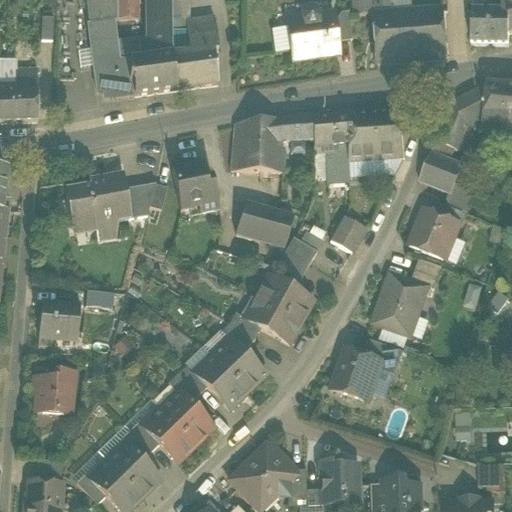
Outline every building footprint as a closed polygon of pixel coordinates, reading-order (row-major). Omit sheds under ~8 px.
[(86,0),(90,27),(111,24),(107,0),(86,0)] [(107,0),(111,24),(113,24),(115,22),(114,0),(107,0)] [(114,0),(115,22),(138,22),(137,0),(114,0)] [(170,50),(170,41),(170,0),(151,0),(151,40),(151,53),(152,60),(171,58),(170,50)] [(187,22),(186,0),(169,0),(170,0),(170,41),(186,41),(184,22),(187,22)] [(371,17),(372,17),(370,0),(352,0),(354,18),(371,17)] [(387,0),(370,0),(372,17),(389,15),(387,0)] [(387,0),(389,15),(410,14),(409,0),(387,0)] [(510,14),(510,0),(473,0),(473,14),(510,14)] [(298,62),(298,63),(332,59),(332,57),(336,51),(338,51),(337,45),(334,23),(332,24),(326,19),(326,17),(317,19),(317,16),(312,11),(305,12),(301,18),(302,21),(293,22),(293,23),(288,30),(287,30),(290,54),(290,57),(292,57),(298,62)] [(371,17),(375,67),(447,62),(443,11),(410,14),(389,15),(372,17),(371,17)] [(472,48),(509,49),(509,40),(509,37),(510,14),(473,14),(472,14),(472,48)] [(334,23),(337,45),(351,43),(347,15),(340,16),(335,23),(334,23)] [(41,43),(52,43),(54,19),(42,19),(41,43)] [(186,41),(188,55),(212,53),(212,54),(217,54),(212,19),(187,22),(184,22),(186,41)] [(103,93),(104,102),(134,98),(129,63),(152,60),(151,53),(151,40),(145,41),(116,45),(113,24),(111,24),(90,27),(87,27),(90,51),(92,69),(96,94),(103,93)] [(290,54),(287,30),(271,32),(274,56),(290,54)] [(170,41),(170,50),(171,58),(188,55),(186,41),(170,41)] [(92,69),(90,51),(77,53),(79,70),(92,69)] [(216,88),(212,54),(212,53),(188,55),(171,58),(175,93),(216,88)] [(129,63),(134,98),(175,93),(171,58),(152,60),(129,63)] [(0,86),(5,86),(13,85),(13,71),(15,71),(14,61),(0,61),(0,86)] [(5,86),(4,125),(36,124),(37,124),(36,71),(15,71),(13,71),(13,85),(5,86)] [(479,121),(483,122),(489,87),(468,97),(479,121)] [(511,88),(489,87),(483,122),(482,132),(504,135),(501,155),(511,156),(511,88)] [(468,97),(455,104),(465,127),(482,132),(483,122),(479,121),(468,97)] [(456,153),(465,127),(455,104),(453,105),(444,128),(436,145),(455,152),(456,153)] [(401,110),(345,115),(346,147),(347,165),(404,162),(401,110)] [(338,148),(346,147),(345,115),(311,118),(313,143),(314,150),(338,148)] [(295,144),(313,143),(311,118),(253,125),(252,146),(282,145),(289,144),(289,148),(295,147),(295,144)] [(282,175),(282,145),(252,146),(253,125),(235,127),(230,174),(282,175)] [(450,164),(455,152),(436,145),(431,156),(450,164)] [(348,181),(347,165),(346,147),(338,148),(339,156),(326,157),(327,182),(327,184),(348,183),(348,181)] [(314,183),(327,182),(326,157),(339,156),(338,148),(314,150),(314,183)] [(475,197),(455,189),(463,169),(450,164),(431,156),(419,185),(449,197),(451,198),(471,206),(475,197)] [(404,162),(347,165),(348,181),(395,179),(404,162)] [(198,213),(199,218),(218,214),(211,182),(205,184),(202,168),(171,174),(180,216),(198,213)] [(0,214),(2,214),(8,215),(9,203),(3,202),(6,176),(0,175),(0,214)] [(96,234),(98,246),(114,243),(117,226),(130,223),(125,194),(122,177),(104,180),(105,186),(65,193),(71,229),(94,225),(96,234)] [(125,194),(130,223),(146,220),(148,211),(154,189),(125,194)] [(148,211),(160,215),(166,192),(154,189),(148,211)] [(471,206),(451,198),(449,197),(444,208),(456,213),(467,217),(471,206)] [(477,208),(493,215),(494,206),(480,201),(477,208)] [(235,238),(283,252),(293,220),(244,206),(235,238)] [(438,206),(433,217),(451,225),(456,213),(444,208),(438,206)] [(409,250),(443,264),(452,242),(454,243),(460,228),(451,225),(433,217),(424,214),(409,250)] [(329,246),(351,258),(364,233),(343,221),(329,246)] [(94,225),(71,229),(73,238),(96,234),(94,225)] [(504,233),(493,228),(489,244),(500,247),(504,233)] [(298,245),(316,256),(322,245),(304,235),(298,245)] [(292,242),(286,254),(309,267),(316,256),(298,245),(292,242)] [(452,242),(443,264),(456,269),(465,247),(454,243),(452,242)] [(299,284),(309,267),(286,254),(276,270),(299,284)] [(428,292),(433,294),(441,272),(440,272),(419,264),(411,287),(428,292)] [(383,332),(407,340),(414,321),(418,310),(421,311),(428,292),(411,287),(390,279),(373,328),(383,332)] [(266,280),(254,302),(300,328),(312,306),(266,280)] [(84,311),(108,314),(110,298),(86,295),(84,311)] [(288,349),(300,328),(254,302),(243,323),(242,323),(260,333),(288,349)] [(38,342),(76,346),(79,310),(60,308),(60,311),(41,309),(38,342)] [(234,318),(228,329),(254,344),(260,333),(242,323),(243,323),(234,318)] [(414,321),(407,340),(422,345),(428,326),(414,321)] [(241,357),(254,344),(228,329),(220,337),(227,344),(227,343),(241,357)] [(402,356),(407,340),(383,332),(377,347),(402,356)] [(218,335),(201,352),(209,360),(227,344),(220,337),(218,335)] [(227,344),(209,360),(246,398),(264,380),(241,357),(227,343),(227,344)] [(379,374),(394,379),(402,356),(377,347),(368,344),(362,361),(382,368),(379,374)] [(184,369),(186,370),(192,377),(209,360),(201,352),(184,369)] [(330,394),(368,407),(371,398),(379,374),(382,368),(362,361),(344,354),(330,394)] [(228,415),(246,398),(209,360),(192,377),(192,378),(206,392),(228,415)] [(186,370),(176,379),(197,401),(206,392),(192,378),(192,377),(186,370)] [(394,379),(379,374),(371,398),(385,403),(394,379)] [(36,417),(68,420),(71,378),(54,377),(54,384),(35,383),(34,396),(38,396),(36,417)] [(189,409),(197,401),(176,379),(167,388),(175,397),(176,396),(189,409)] [(175,397),(158,414),(194,451),(212,434),(189,409),(176,396),(175,397)] [(149,404),(122,430),(128,436),(138,426),(141,430),(158,414),(149,404)] [(176,469),(194,451),(158,414),(141,430),(140,431),(158,449),(176,469)] [(138,426),(128,436),(149,458),(158,449),(140,431),(141,430),(138,426)] [(122,430),(96,456),(105,465),(122,448),(119,445),(128,436),(122,430)] [(141,466),(149,458),(128,436),(119,445),(122,448),(123,448),(141,466)] [(122,448),(105,465),(141,503),(159,485),(141,466),(123,448),(122,448)] [(229,486),(254,511),(261,511),(274,499),(286,499),(287,499),(287,475),(277,464),(277,458),(270,451),(264,451),(229,486)] [(69,482),(75,487),(85,478),(88,482),(105,465),(96,456),(69,482)] [(35,487),(59,489),(59,478),(60,466),(36,465),(35,487)] [(115,511),(131,511),(141,503),(105,465),(88,482),(87,483),(104,501),(115,511)] [(356,511),(357,508),(356,469),(341,470),(341,466),(327,467),(328,475),(320,475),(320,494),(321,510),(322,510),(334,509),(336,509),(337,511),(356,511)] [(328,475),(327,467),(320,467),(320,475),(328,475)] [(479,492),(498,497),(505,497),(504,476),(503,469),(483,470),(478,469),(477,469),(478,492),(479,492)] [(286,499),(286,511),(298,510),(305,510),(305,495),(304,474),(287,475),(287,499),(286,499)] [(75,487),(96,509),(104,501),(87,483),(88,482),(85,478),(75,487)] [(421,511),(421,491),(405,491),(405,485),(380,486),(381,488),(381,511),(421,511)] [(59,511),(61,489),(59,489),(35,487),(29,487),(27,503),(26,503),(24,511),(59,511)] [(369,511),(381,511),(381,488),(368,489),(369,511)] [(305,510),(305,511),(322,511),(322,510),(321,510),(320,494),(305,495),(305,510)]
